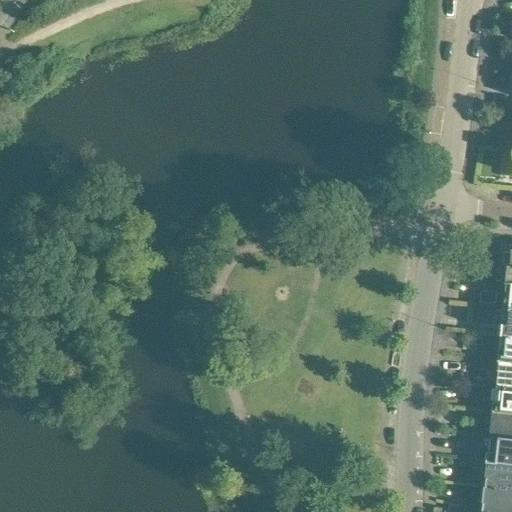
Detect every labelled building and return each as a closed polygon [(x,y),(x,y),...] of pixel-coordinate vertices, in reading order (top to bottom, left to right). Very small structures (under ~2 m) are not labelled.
[(511,308),(505,308),(502,335),(511,336),(511,308)] [(511,336),(502,335),(502,337),(503,337),(501,352),(500,352),(499,362),(511,363),(511,336)] [(511,363),(499,362),(497,387),(498,387),(511,388),(511,363)] [(494,412),(495,413),(511,414),(511,388),(498,387),(498,390),(494,390),(493,400),(496,400),(496,403),(495,403),(494,412)] [(511,414),(495,413),(492,437),(511,439),(511,414)] [(489,453),(488,462),(511,464),(511,439),(492,437),(492,438),(493,438),(491,453),(489,453)] [(511,464),(488,462),(486,488),(511,490),(511,464)] [(511,511),(511,490),(486,488),(484,504),(482,511),(511,511)]
